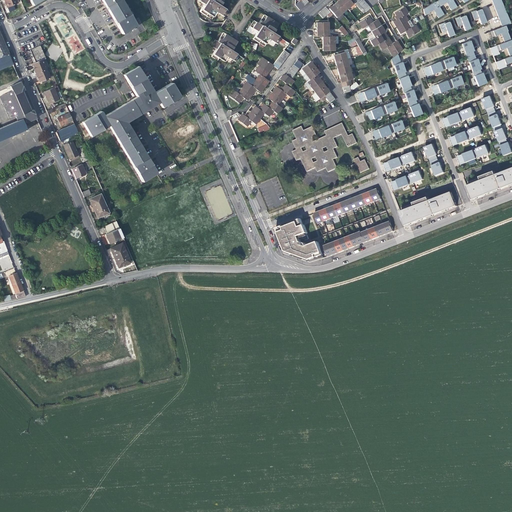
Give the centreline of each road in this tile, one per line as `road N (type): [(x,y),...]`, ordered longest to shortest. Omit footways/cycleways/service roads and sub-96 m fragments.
road 1 (residential): [(458,181),(412,60),(473,34),(498,88)]
road 2 (residential): [(263,226),(166,0)]
road 3 (residential): [(172,37),(266,246)]
road 4 (residential): [(5,31),(63,4),(105,61),(119,67),(172,37)]
road 5 (residential): [(111,280),(155,270),(249,268),(265,258),(266,246)]
road 6 (residential): [(304,37),(382,180)]
road 7 (residential): [(266,246),(276,264),(295,269),(404,238)]
road 8 (residential): [(55,146),(111,280)]
road 9 (residential): [(382,180),(263,226)]
road 10 (residential): [(5,31),(55,146)]
